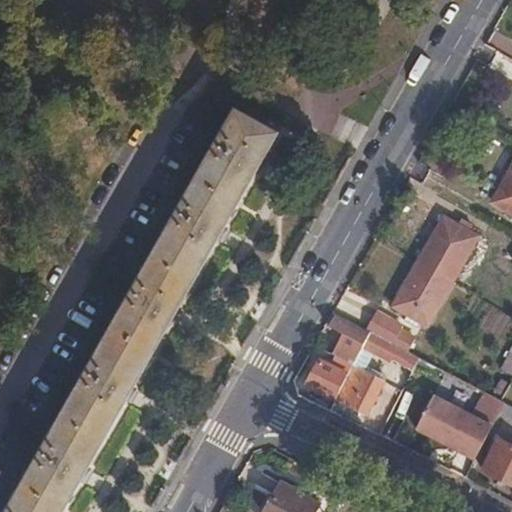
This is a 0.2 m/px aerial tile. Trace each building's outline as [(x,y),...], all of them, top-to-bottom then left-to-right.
[(65,511),(279,133),(236,109),(7,511),(65,511)] [(511,167),(492,203),(511,214),(511,167)] [(444,217),(419,263),(453,282),(479,237),(444,217)] [(453,282),(419,263),(393,307),(428,327),(453,282)] [(377,313),(366,331),(371,333),(393,345),(394,344),(400,331),(402,327),(377,313)] [(366,331),(334,314),(328,326),(338,332),(335,338),(339,341),(332,354),(349,362),(351,360),(356,363),(364,346),(371,333),(366,331)] [(415,339),(400,331),(394,344),(409,352),(415,339)] [(389,360),(396,346),(393,345),(371,333),(364,346),(389,360)] [(511,381),(511,350),(497,377),(501,379),(510,384),(511,381)] [(307,385),(336,400),(349,375),(319,360),(307,385)] [(341,401),(345,404),(358,410),(367,415),(384,381),(357,368),(341,401)] [(510,384),(501,379),(492,396),(501,401),(510,384)] [(416,429),(474,463),(495,428),(437,394),(416,429)] [(511,406),(505,403),(498,415),(511,422),(511,406)] [(358,410),(345,404),(342,409),(356,416),(358,410)] [(495,446),(483,471),(511,484),(511,445),(499,439),(498,442),(493,440),(491,444),(495,446)] [(282,482),(265,511),(315,511),(320,504),(282,482)]
